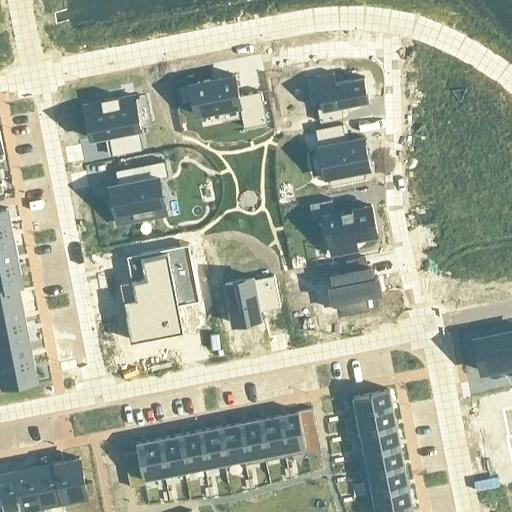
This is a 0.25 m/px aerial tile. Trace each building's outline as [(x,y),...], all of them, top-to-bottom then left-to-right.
[(333,73),(315,76),(322,107),(317,108),(320,122),(343,117),(341,105),(368,100),(364,77),(335,82),(333,73)] [(235,74),(189,83),(195,114),(239,105),(244,127),(267,122),(261,90),(239,95),(235,74)] [(101,101),(84,105),(90,138),(108,134),(112,155),(142,149),(138,129),(140,128),(134,95),(119,98),(118,95),(100,98),(101,101)] [(460,103),(425,103),(425,155),(453,154),(453,168),(478,167),(477,154),(461,154),(460,103)] [(342,123),(315,129),(325,177),(328,176),(330,185),(364,178),(363,169),(370,168),(364,136),(345,140),(342,123)] [(117,183),(110,185),(117,223),(166,213),(159,177),(167,176),(164,160),(115,170),(117,183)] [(453,181),(425,181),(426,233),(462,232),(461,181),(478,181),(478,167),(453,168),(453,181)] [(331,198),(309,203),(312,218),(324,216),(329,243),(331,242),(333,253),(356,249),(354,238),(376,233),(371,205),(334,212),(331,198)] [(6,208),(0,209),(0,229),(10,228),(6,208)] [(10,228),(0,229),(0,249),(14,246),(10,228)] [(136,310),(127,312),(133,341),(184,331),(179,305),(200,300),(189,242),(139,252),(143,276),(130,279),(136,310)] [(511,243),(486,249),(493,284),(511,280),(511,243)] [(0,268),(17,265),(14,246),(0,249),(0,268)] [(334,285),(329,286),(332,301),(337,300),(339,311),(378,303),(376,292),(381,291),(378,276),(373,277),(371,266),(367,266),(365,256),(346,260),(348,270),(331,273),(334,285)] [(17,265),(0,268),(0,288),(16,285),(17,286),(21,285),(17,265)] [(252,276),(224,282),(233,323),(261,318),(259,307),(277,303),(278,307),(280,307),(274,275),(253,279),(252,276)] [(0,307),(20,304),(17,286),(16,285),(0,288),(0,307)] [(20,304),(0,307),(0,327),(24,323),(20,304)] [(0,347),(27,342),(24,323),(0,327),(0,347)] [(511,330),(474,338),(481,371),(511,364),(511,330)] [(27,342),(0,347),(0,366),(31,360),(27,342)] [(31,360),(0,366),(0,373),(2,386),(35,380),(31,360)] [(389,389),(353,396),(357,416),(393,409),(389,389)] [(511,407),(501,410),(506,436),(506,437),(511,436),(511,407)] [(312,408),(298,410),(299,419),(314,416),(312,408)] [(393,409),(357,416),(361,436),(397,429),(393,409)] [(298,410),(277,414),(284,450),(305,446),(304,443),(303,435),(301,427),(299,419),(298,410)] [(277,414),(257,418),(264,454),(284,450),(277,414)] [(314,416),(299,419),(301,427),(315,424),(314,416)] [(257,418),(237,422),(244,458),(264,454),(257,418)] [(237,422),(217,426),(224,462),(244,458),(237,422)] [(315,424),(301,427),(303,435),(317,432),(315,424)] [(217,426),(197,430),(204,466),(224,462),(217,426)] [(397,429),(361,436),(365,456),(401,449),(397,429)] [(197,430),(177,434),(184,470),(204,466),(197,430)] [(317,432),(303,435),(304,443),(319,441),(317,432)] [(177,434),(157,438),(164,474),(184,470),(177,434)] [(157,438),(136,442),(138,451),(139,459),(141,467),(142,475),(143,478),(164,474),(157,438)] [(319,441),(304,443),(305,446),(306,452),(307,452),(320,449),(319,441)] [(401,449),(365,456),(369,476),(405,469),(401,449)] [(138,451),(123,453),(125,462),(139,459),(138,451)] [(79,458),(56,462),(63,500),(86,495),(94,494),(92,482),(84,484),(79,458)] [(139,459),(125,462),(126,470),(141,467),(139,459)] [(56,462),(36,466),(43,504),(63,500),(56,462)] [(36,466),(15,470),(23,511),(44,511),(42,504),(43,504),(36,466)] [(141,467),(126,470),(128,478),(142,475),(141,467)] [(405,469),(369,476),(373,496),(409,489),(405,469)] [(23,511),(15,470),(0,473),(0,497),(2,511),(23,511)] [(142,475),(128,478),(130,487),(142,484),(144,484),(143,478),(142,475)] [(409,489),(373,496),(375,511),(403,511),(404,511),(413,510),(409,489)]
